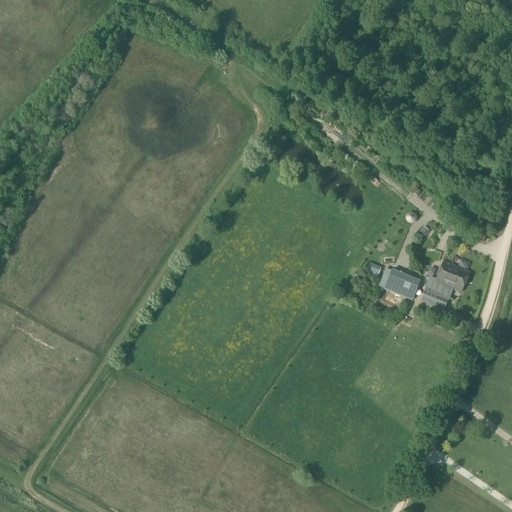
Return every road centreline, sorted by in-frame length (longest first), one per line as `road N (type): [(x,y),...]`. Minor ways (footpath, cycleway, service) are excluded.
road 1 (track): [(148,0),(218,44),(257,118),(29,472),(30,489),(67,511)]
road 2 (track): [(395,511),(475,337)]
road 3 (unclassified): [(475,337),(511,208)]
